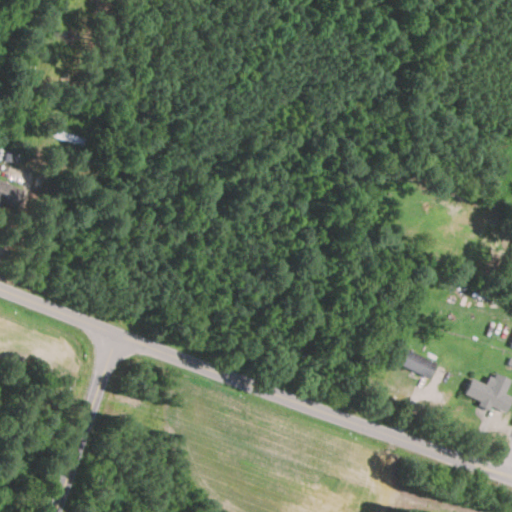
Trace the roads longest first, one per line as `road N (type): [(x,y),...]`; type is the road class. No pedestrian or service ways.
road 1 (tertiary): [(511,474),(391,439),(0,288)]
road 2 (residential): [(55,511),(120,332)]
